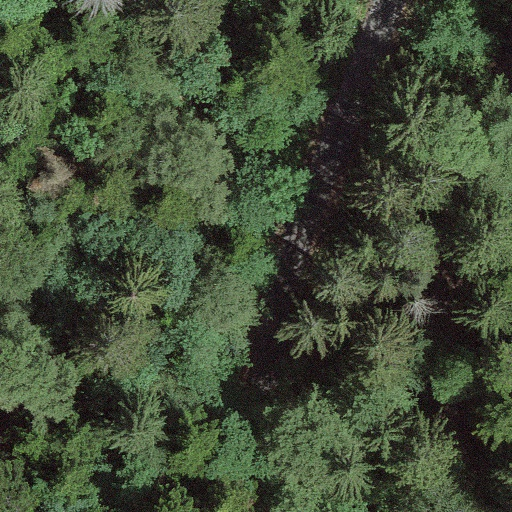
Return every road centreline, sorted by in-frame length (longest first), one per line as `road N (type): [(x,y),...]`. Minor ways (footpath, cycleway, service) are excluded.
road 1 (unclassified): [(269,511),(263,412),(283,282),(386,0)]
road 2 (track): [(474,511),(454,404),(455,315),(471,219),(511,97)]
